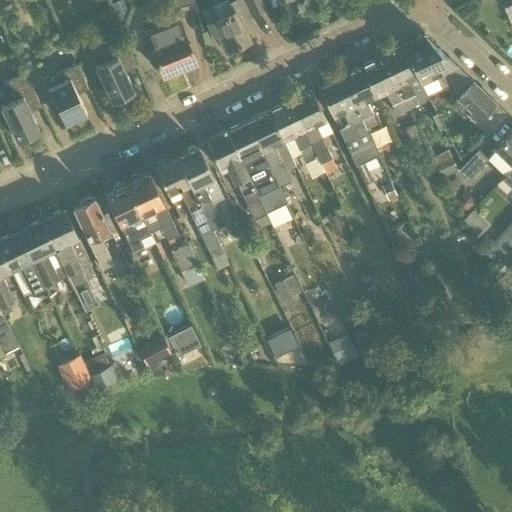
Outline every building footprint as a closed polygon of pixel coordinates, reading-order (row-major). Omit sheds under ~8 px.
[(250,17),(242,0),(238,0),(230,4),(233,12),(218,19),(212,7),(203,11),(214,35),(218,34),(226,51),(249,40),(244,29),(255,24),(251,17),(250,17)] [(242,0),(250,17),(251,17),(268,8),(263,0),(242,0)] [(307,7),(304,0),(286,0),(290,12),(307,7)] [(511,0),(501,0),(509,15),(511,13),(511,0)] [(179,20),(158,29),(147,33),(153,48),(152,48),(164,76),(197,63),(185,35),(179,20)] [(507,115),(457,67),(428,39),(428,38),(428,37),(427,37),(426,37),(425,38),(421,37),(421,36),(420,36),(419,36),(419,37),(404,45),(418,76),(422,83),(437,76),(443,87),(452,83),(458,97),(457,98),(471,111),(468,115),(489,135),(507,115)] [(107,61),(96,66),(113,102),(134,92),(125,72),(136,67),(123,40),(101,50),(107,61)] [(409,81),(418,76),(404,45),(382,55),(407,108),(409,112),(421,106),(419,102),(409,81)] [(396,113),(407,108),(382,55),(362,65),(377,96),(386,91),(396,113)] [(65,124),(69,122),(73,122),(77,121),(81,119),(83,116),(87,114),(78,94),(88,89),(77,64),(55,74),(59,83),(48,88),(65,124)] [(367,101),(377,96),(362,65),(341,75),(365,128),(366,129),(378,123),(373,114),(367,101)] [(4,82),(12,101),(1,106),(18,142),(40,132),(30,112),(41,107),(25,72),(4,82)] [(366,129),(365,128),(341,75),(319,86),(334,117),(344,112),(350,124),(347,126),(339,130),(365,183),(373,179),(364,162),(378,155),(366,129)] [(337,168),(322,137),(333,133),(312,89),(290,100),(317,157),(318,157),(321,163),(326,173),(337,168)] [(269,110),(283,141),(293,136),(306,163),(317,157),(290,100),(269,110)] [(295,166),(283,141),(269,110),(248,120),(279,186),(291,180),(286,170),(295,166)] [(278,187),(279,186),(248,120),(226,130),(254,186),(263,181),(264,183),(271,179),(272,182),(267,184),(269,188),(267,189),(274,205),(276,205),(281,216),(290,211),(278,187)] [(414,124),(405,129),(413,147),(422,142),(414,124)] [(254,186),(226,130),(207,140),(222,171),(229,167),(243,196),(254,219),(255,219),(259,227),(271,222),(256,190),(254,186)] [(487,160),(504,178),(511,169),(511,130),(495,148),(496,149),(487,158),(488,159),(487,160)] [(199,146),(196,147),(193,145),(187,148),(187,152),(177,156),(205,212),(207,217),(206,217),(213,231),(224,225),(217,211),(218,210),(204,183),(215,177),(199,146)] [(459,169),(469,179),(487,160),(488,159),(487,158),(479,150),(459,169)] [(207,217),(205,212),(177,156),(167,161),(166,159),(158,162),(159,165),(156,167),(173,201),(183,196),(194,217),(209,251),(220,246),(213,231),(206,217),(207,217)] [(458,170),(452,159),(437,166),(443,177),(458,170)] [(511,169),(504,178),(502,180),(511,189),(511,169)] [(146,223),(157,218),(167,239),(178,234),(149,171),(141,175),(137,173),(130,176),(129,181),(127,181),(146,223)] [(146,223),(127,181),(124,183),(120,181),(113,184),(112,189),(105,193),(135,253),(146,248),(141,238),(151,233),(146,223)] [(390,182),(381,186),(388,201),(397,196),(390,182)] [(115,262),(103,239),(113,235),(95,197),(94,197),(93,196),(92,196),(88,197),(85,198),(82,200),(80,202),(79,203),(80,204),(73,208),(104,268),(115,262)] [(86,283),(79,269),(91,264),(64,208),(42,219),(57,249),(56,250),(74,289),(86,283)] [(338,213),(326,219),(334,236),(346,230),(338,213)] [(55,249),(56,250),(57,249),(42,219),(19,229),(45,286),(59,279),(47,253),(55,249)] [(22,297),(45,286),(19,229),(0,238),(0,249),(10,271),(22,297)] [(182,249),(181,248),(172,252),(181,272),(197,265),(188,246),(182,249)] [(2,275),(10,271),(0,249),(0,307),(14,301),(2,275)] [(292,275),(273,285),(281,301),(300,292),(292,275)] [(18,346),(0,308),(0,367),(3,373),(9,370),(9,371),(22,365),(18,356),(13,358),(9,350),(18,346)] [(191,324),(168,334),(177,354),(200,344),(191,324)] [(329,339),(338,362),(357,355),(349,332),(329,339)] [(163,336),(138,348),(146,365),(171,354),(163,336)] [(105,383),(116,378),(106,355),(94,360),(105,383)] [(83,364),(68,370),(76,387),(91,380),(83,364)]
